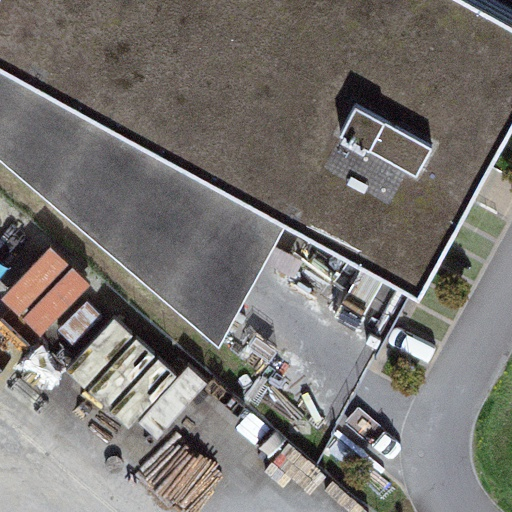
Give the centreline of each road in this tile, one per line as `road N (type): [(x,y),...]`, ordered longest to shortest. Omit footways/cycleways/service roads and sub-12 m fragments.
road 1 (unknown): [(2,511),(137,440),(195,452),(304,511)]
road 2 (unclassified): [(457,511),(440,499),(437,381),(511,266)]
